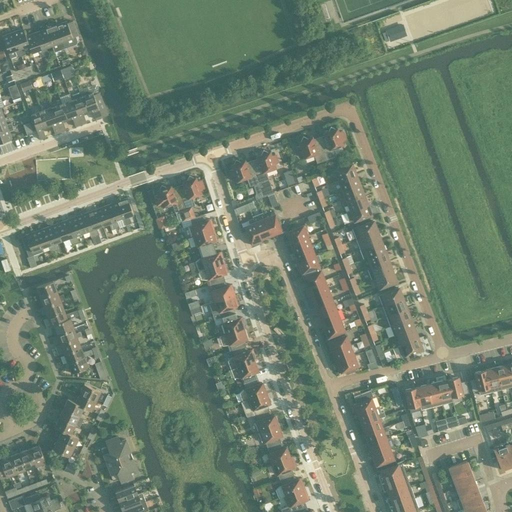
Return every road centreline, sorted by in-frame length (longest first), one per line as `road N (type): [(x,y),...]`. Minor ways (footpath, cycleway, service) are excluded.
road 1 (residential): [(442,358),(351,114),(339,111),(210,155)]
road 2 (residential): [(241,260),(334,511)]
road 3 (residential): [(210,155),(1,231)]
road 4 (residential): [(329,387),(279,247),(241,260)]
road 5 (residential): [(374,511),(329,387)]
